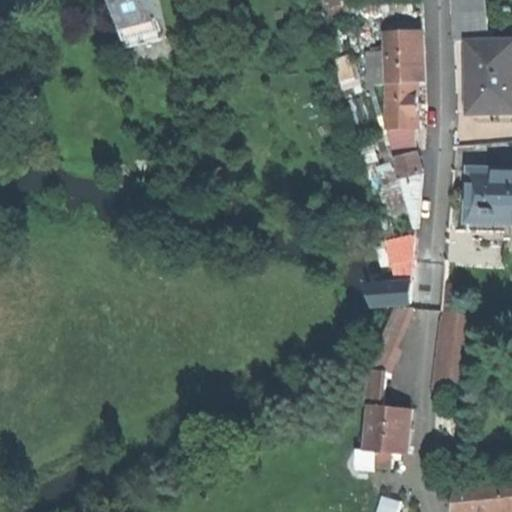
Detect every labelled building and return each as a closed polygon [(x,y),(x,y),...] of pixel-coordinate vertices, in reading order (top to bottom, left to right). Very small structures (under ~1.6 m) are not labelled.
[(118,0),(130,48),(170,38),(160,0),(118,0)] [(352,0),(330,0),(333,9),(353,3),(352,0)] [(456,0),(456,13),(490,13),(489,0),(456,0)] [(456,41),(490,36),(490,13),(456,13),(456,41)] [(391,52),(392,84),(422,83),(428,83),(427,62),(426,32),(390,34),(391,52)] [(473,111),(511,111),(511,41),(473,41),(473,79),(473,111)] [(372,85),(392,84),(391,52),(371,53),(372,85)] [(392,84),(394,128),(415,127),(424,127),(423,107),(422,83),(392,84)] [(390,129),(398,157),(419,151),(421,150),(415,127),(394,128),(390,129)] [(404,179),(420,232),(426,173),(422,162),(419,151),(398,157),(404,179)] [(210,192),(228,188),(224,169),(206,173),(210,192)] [(511,170),(474,169),(473,194),(473,208),(472,208),(471,230),(508,231),(508,238),(511,238),(511,170)] [(230,199),(228,188),(210,192),(212,203),(230,199)] [(396,265),(418,259),(419,249),(420,236),(391,242),(396,265)] [(379,305),(415,302),(417,283),(392,282),(375,285),(379,305)] [(448,289),(446,309),(455,310),(457,290),(448,289)] [(399,306),(374,369),(390,370),(414,308),(399,306)] [(438,386),(470,389),(478,312),(455,310),(446,309),(438,386)] [(370,406),(375,406),(387,407),(390,370),(374,369),(370,406)] [(387,407),(375,406),(371,451),(397,453),(412,454),(415,409),(400,408),(387,407)] [(396,466),(397,453),(371,451),(370,464),(396,466)] [(386,511),(402,511),(405,504),(391,500),(386,511)]
